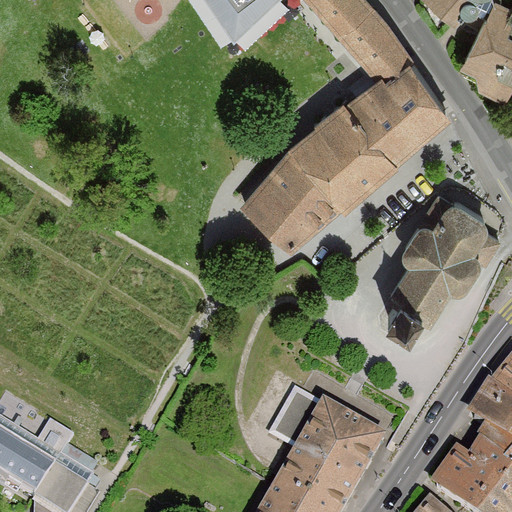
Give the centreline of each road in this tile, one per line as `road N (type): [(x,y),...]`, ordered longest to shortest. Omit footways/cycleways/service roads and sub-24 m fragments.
road 1 (secondary): [(511,318),(378,511)]
road 2 (residential): [(511,176),(390,0)]
